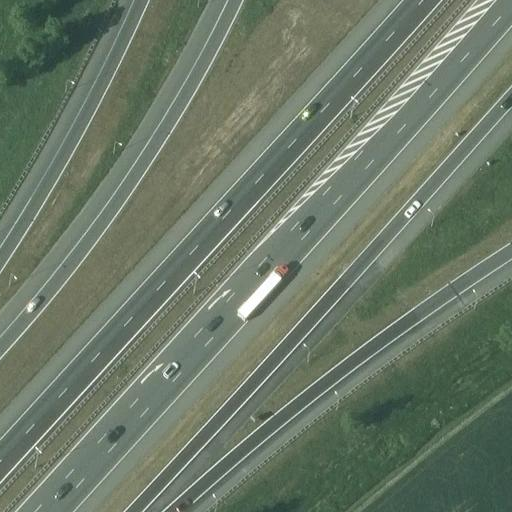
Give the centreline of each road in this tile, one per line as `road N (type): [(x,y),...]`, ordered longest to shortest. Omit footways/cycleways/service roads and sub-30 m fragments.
road 1 (motorway): [(49,511),(511,3)]
road 2 (motorway): [(424,0),(0,461)]
road 3 (motorway): [(139,511),(511,100)]
road 4 (motorway): [(173,511),(427,306),(511,252)]
road 5 (motorway): [(234,0),(115,205),(0,348)]
road 6 (motorway): [(141,0),(64,154),(0,258)]
